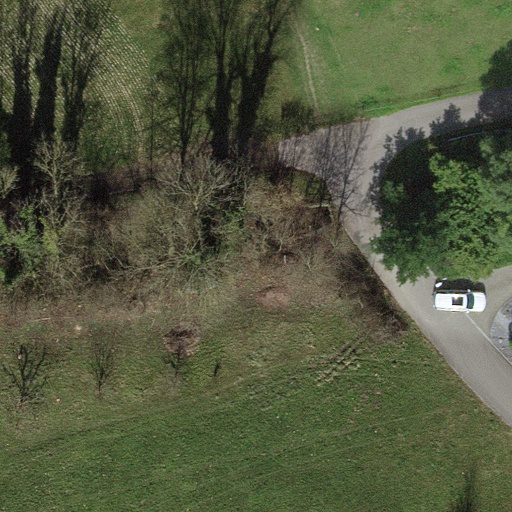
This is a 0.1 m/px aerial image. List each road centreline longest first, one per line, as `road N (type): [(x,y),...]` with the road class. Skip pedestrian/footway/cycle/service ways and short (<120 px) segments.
road 1 (residential): [(511,402),(411,288),(322,159),(511,109)]
road 2 (track): [(322,159),(0,218)]
